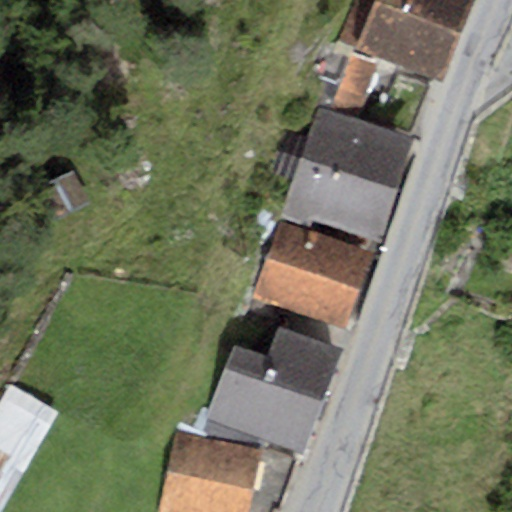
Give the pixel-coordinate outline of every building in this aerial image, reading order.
[(353,0),(337,41),(442,79),(473,0),(353,0)] [(332,48),(322,75),(368,92),(378,65),(332,48)] [(368,92),(322,75),(314,97),(360,113),(368,92)] [(320,106),(281,217),(311,227),(314,219),(354,233),(351,243),(375,251),(414,138),(320,106)] [(280,222),(254,296),(347,328),(373,254),(280,222)] [(235,343),(206,416),(301,453),(340,354),(279,330),(269,356),(235,343)] [(5,386),(0,394),(0,511),(1,511),(54,412),(5,386)] [(175,435),(157,511),(245,511),(259,455),(175,435)]
